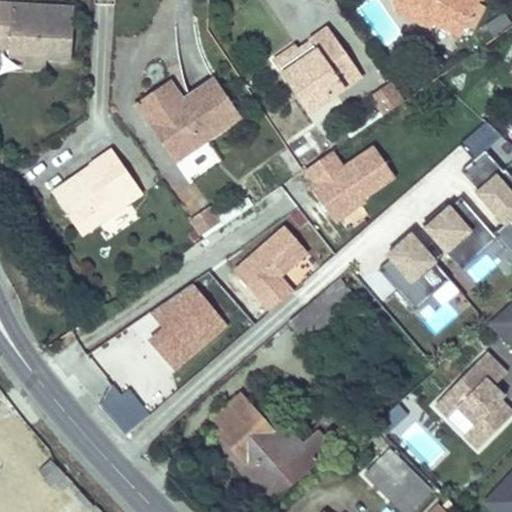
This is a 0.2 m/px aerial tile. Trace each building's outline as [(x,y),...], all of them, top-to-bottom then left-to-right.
[(397,0),(400,10),(408,14),(420,10),(439,20),(437,22),(460,35),(478,0),(397,0)] [(74,18),(12,15),(13,5),(0,4),(0,48),(9,48),(9,57),(24,58),(23,68),(46,70),(47,59),(72,61),(74,18)] [(12,15),(74,18),(74,8),(13,5),(12,15)] [(420,10),(408,14),(434,28),(437,22),(439,20),(420,10)] [(510,28),(502,16),(486,28),(494,39),(510,28)] [(282,70),(312,112),(361,78),(327,30),(310,43),(313,47),(282,70)] [(275,60),(282,70),(313,47),(310,43),(300,50),(296,45),(275,60)] [(151,128),(175,162),(176,161),(207,140),(241,117),(215,79),(188,97),(190,101),(185,104),(178,102),(175,97),(178,95),(169,81),(149,95),(162,114),(161,121),(151,128)] [(391,85),(370,99),(384,119),(405,105),(391,85)] [(135,104),(151,128),(161,121),(162,114),(149,95),(135,104)] [(476,165),(463,174),(473,189),(511,161),(511,155),(490,124),(461,144),(476,165)] [(363,196),(394,175),(373,144),(342,166),(331,149),(304,167),(315,184),(311,187),(334,220),(365,198),(363,196)] [(208,146),(178,166),(187,180),(217,159),(208,146)] [(82,175),(53,195),(81,236),(142,194),(112,150),(90,165),(92,168),(99,177),(88,184),(82,175)] [(99,177),(92,168),(82,175),(88,184),(99,177)] [(511,223),(511,197),(499,181),(476,199),(503,231),(511,223)] [(210,209),(190,223),(200,237),(220,223),(210,209)] [(472,236),(450,213),(426,235),(448,259),(472,236)] [(279,276),(306,252),(283,227),(232,271),(268,312),(292,291),(279,276)] [(511,227),(497,239),(511,257),(511,227)] [(435,268),(412,240),(387,260),(410,288),(435,268)] [(362,305),(336,274),(344,267),(337,259),(278,310),(317,355),(350,326),(362,305)] [(344,267),(336,274),(362,305),(377,292),(350,261),(344,267)] [(152,312),(164,331),(148,343),(174,375),(229,331),(204,300),(195,286),(152,312)] [(511,310),(496,327),(511,342),(511,310)] [(456,414),(463,422),(473,431),(466,438),(479,452),(487,445),(511,420),(511,414),(504,406),(508,402),(496,390),(509,377),(502,370),(488,355),(435,406),(450,420),(456,414)] [(101,407),(105,411),(127,436),(149,417),(128,392),(121,398),(117,393),(113,388),(101,407)] [(214,418),(224,430),(228,434),(224,439),(274,495),(328,448),(315,434),(301,447),(273,415),(264,423),(240,396),(214,418)] [(228,434),(224,430),(212,440),(243,476),(245,474),(268,501),(274,495),(224,439),(228,434)] [(387,450),(364,474),(403,511),(410,511),(430,492),(387,450)] [(511,511),(511,477),(486,508),(490,511),(511,511)]
